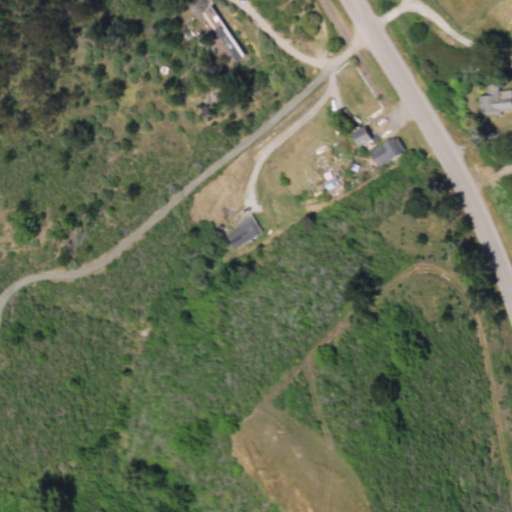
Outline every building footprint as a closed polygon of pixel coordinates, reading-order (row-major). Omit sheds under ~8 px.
[(232,63),(243,56),(211,4),(199,11),(232,63)] [(511,110),(511,89),(498,91),(497,84),(486,85),(487,95),(477,96),(479,113),(511,110)] [(356,146),(370,139),(364,126),(349,132),(356,146)] [(368,151),(376,166),(404,151),(395,136),(368,151)] [(229,246),(259,234),(251,214),(234,221),(236,228),(223,233),(229,246)]
